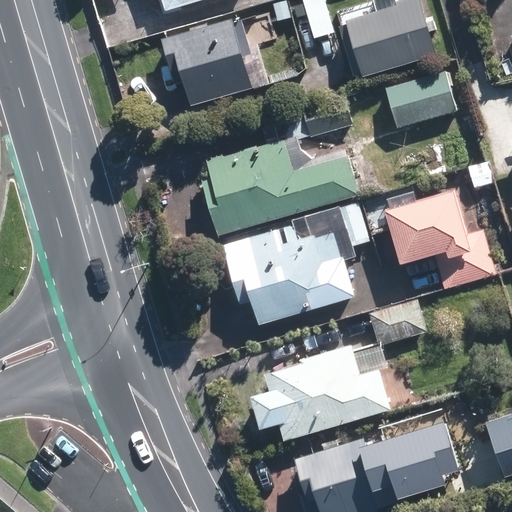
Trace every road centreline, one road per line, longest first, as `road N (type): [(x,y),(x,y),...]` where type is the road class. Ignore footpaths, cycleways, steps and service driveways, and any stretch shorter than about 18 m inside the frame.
road 1 (primary): [(21,0),(102,294)]
road 2 (primary): [(118,351),(194,511)]
road 3 (secondary): [(118,351),(0,395)]
